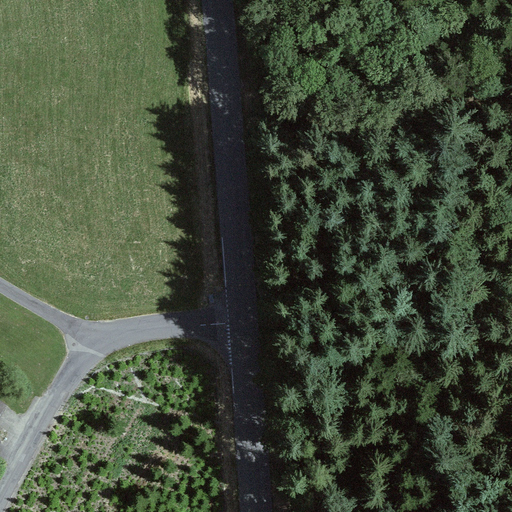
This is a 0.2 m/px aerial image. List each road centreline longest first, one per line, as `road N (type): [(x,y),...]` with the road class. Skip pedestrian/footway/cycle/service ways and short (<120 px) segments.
road 1 (unclassified): [(0,510),(83,358),(114,333),(245,323)]
road 2 (tertiary): [(245,323),(216,0)]
road 3 (tertiary): [(259,511),(245,323)]
